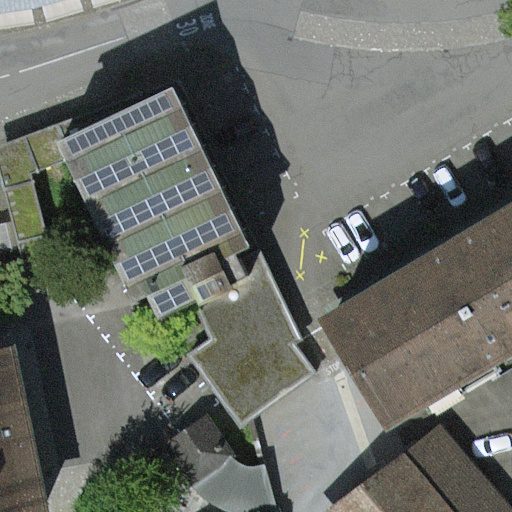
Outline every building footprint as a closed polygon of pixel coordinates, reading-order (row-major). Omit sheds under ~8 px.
[(164,318),(195,304),(211,340),(189,356),(240,432),(319,375),(259,297),(238,254),(252,248),(178,89),(65,142),(138,299),(151,293),(164,318)] [(511,347),(511,214),(333,322),(391,420),(511,347)] [(0,358),(0,511),(30,511),(45,509),(29,436),(12,356),(0,358)] [(233,457),(209,420),(172,444),(196,480),(204,488),(213,494),(226,499),(240,502),(257,503),(258,466),(249,465),(239,461),(233,457)] [(511,511),(443,430),(335,511),(511,511)]
